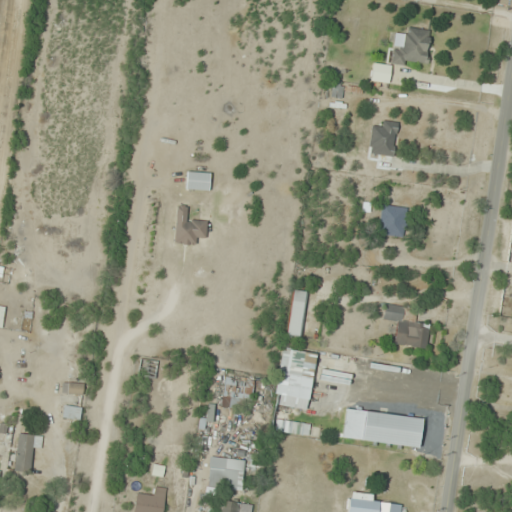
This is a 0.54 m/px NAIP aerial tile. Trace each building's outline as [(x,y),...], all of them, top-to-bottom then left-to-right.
[(405,36),(394,34),(390,61),(427,67),(432,31),(406,27),(405,36)] [(342,87),(332,87),(333,96),(342,96),(342,87)] [(380,129),(372,127),(367,153),(392,157),(398,123),(382,121),(380,129)] [(210,190),(210,172),(186,172),(186,190),(210,190)] [(377,233),(401,238),(407,209),(383,204),(377,233)] [(195,244),(195,237),(206,237),(206,219),(187,219),(187,206),(175,206),(175,244),(195,244)] [(307,293),(294,290),(285,335),(299,338),(307,293)] [(416,309),(384,305),(382,320),(396,322),(393,344),(426,349),(430,324),(414,322),(416,309)] [(315,353),(282,348),(275,396),(309,400),(315,353)] [(157,362),(141,360),(139,377),(155,378),(157,362)] [(244,410),(245,401),(252,402),(254,381),(225,378),(224,388),(221,387),(219,407),(244,410)] [(61,393),(82,396),(84,384),(63,382),(61,393)] [(81,408),(63,406),(61,418),(80,420),(81,408)] [(360,441),(418,448),(422,418),(364,411),(360,441)] [(14,471),(30,472),(34,435),(18,433),(14,471)] [(206,487),(241,491),(244,460),(209,457),(206,487)] [(162,511),(166,489),(156,487),(155,497),(136,494),(133,511),(162,511)] [(250,511),(252,505),(217,498),(214,511),(250,511)] [(346,511),(400,511),(402,503),(348,499),(346,511)]
